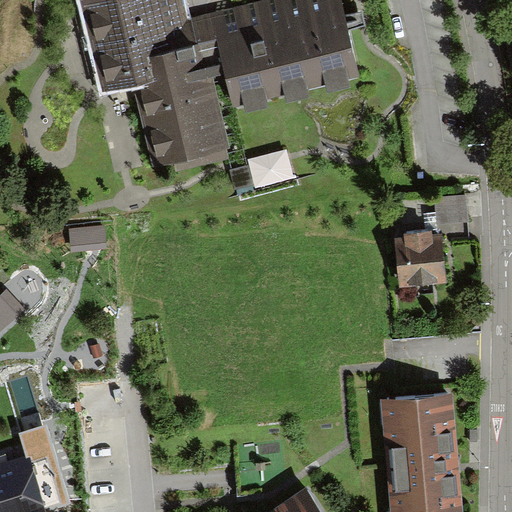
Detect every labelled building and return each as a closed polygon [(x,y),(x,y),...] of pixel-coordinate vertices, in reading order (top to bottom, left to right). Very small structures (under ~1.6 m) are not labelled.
[(78,0),(101,94),(132,87),(151,163),(170,158),(173,170),(232,155),(213,75),(225,72),(234,105),(245,102),(247,111),(269,105),(267,99),(286,94),(288,100),(308,95),(307,89),(326,84),(328,90),(348,85),(346,79),(359,75),(339,0),(269,0),(203,17),(190,20),(185,0),(78,0)] [(465,214),(464,191),(434,192),(435,215),(465,214)] [(436,233),(393,236),(396,282),(439,279),(436,233)] [(8,289),(0,295),(0,331),(1,332),(26,310),(8,289)] [(451,406),(382,412),(391,511),(461,511),(458,475),(451,406)] [(24,447),(0,454),(0,511),(50,511),(73,505),(47,424),(19,433),(24,447)] [(272,511),(324,511),(308,488),(272,511)]
